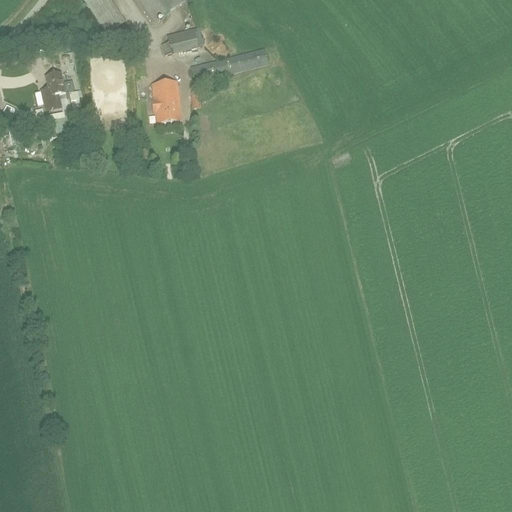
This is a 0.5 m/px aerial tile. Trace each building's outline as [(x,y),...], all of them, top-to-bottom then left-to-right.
[(123,27),(104,0),(79,0),(106,39),(123,27)] [(135,0),(152,25),(186,2),(184,0),(135,0)] [(165,58),(203,48),(199,30),(167,38),(168,45),(162,46),(165,58)] [(195,86),(269,67),(265,51),(191,70),(195,86)] [(59,96),(66,94),(64,85),(62,86),(60,75),(46,78),(49,91),(41,92),(46,113),(62,110),(59,96)] [(157,125),(181,122),(177,83),(152,86),(154,101),(152,102),(153,112),(155,111),(157,125)] [(193,112),(201,111),(199,94),(191,95),(193,112)] [(39,127),(36,115),(7,122),(9,134),(39,127)] [(64,119),(52,122),(56,140),(68,137),(64,119)]
